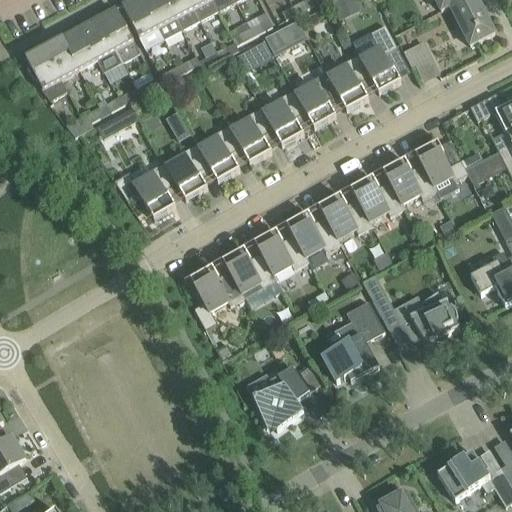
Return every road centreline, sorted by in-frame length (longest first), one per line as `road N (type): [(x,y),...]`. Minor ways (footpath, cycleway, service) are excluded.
road 1 (residential): [(4,355),(331,162),(511,69)]
road 2 (residential): [(260,511),(403,424),(511,371)]
road 3 (residential): [(100,511),(4,355)]
